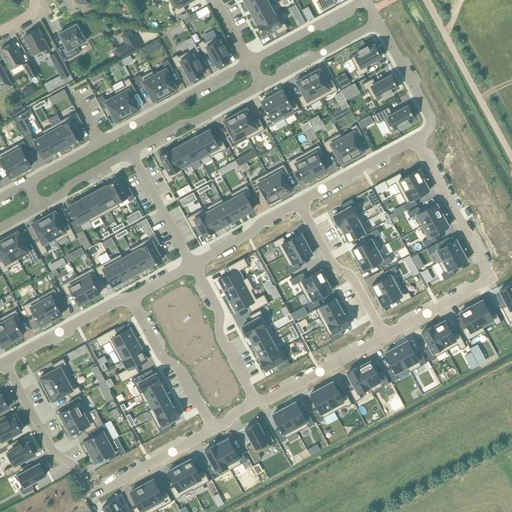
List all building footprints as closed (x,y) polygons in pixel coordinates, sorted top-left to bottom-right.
[(83,12),(91,7),(87,0),(65,0),(72,12),(75,9),(76,10),(78,9),(77,8),(80,7),(83,12)] [(169,0),(174,9),(172,10),(175,16),(186,10),(183,5),(192,0),(169,0)] [(258,0),(247,6),(252,15),(270,6),(270,5),(266,0),(258,0)] [(320,0),(317,2),(321,10),(336,2),(335,0),(320,0)] [(270,6),(252,15),(257,24),(257,25),(279,13),(279,12),(279,13),(274,3),(270,5),(270,6)] [(295,5),(289,8),(292,13),(298,10),(295,5)] [(206,7),(196,13),(198,16),(199,18),(209,12),(206,7)] [(279,13),(257,25),(263,35),(274,29),(277,35),(288,29),(279,13)] [(76,24),(73,26),(72,24),(66,28),(66,29),(59,34),(65,45),(59,49),(65,60),(79,53),(76,46),(86,41),(76,24)] [(47,47),(48,47),(38,29),(24,37),(34,55),(43,50),(45,54),(50,52),(47,47)] [(126,44),(114,51),(119,60),(139,49),(130,31),(122,36),(126,44)] [(197,43),(203,54),(209,51),(217,67),(219,66),(219,67),(228,62),(228,61),(229,60),(226,53),(228,52),(223,44),(221,45),(216,36),(204,42),(203,40),(197,43)] [(157,39),(148,44),(152,51),(161,46),(157,39)] [(24,62),(18,52),(13,43),(0,50),(5,59),(10,69),(24,62)] [(360,52),(350,58),(356,69),(354,71),(358,77),(369,71),(366,65),(381,57),(380,55),(381,54),(377,46),(375,46),(374,45),(368,48),(367,46),(359,51),(360,52)] [(178,56),(177,54),(171,58),(177,69),(183,66),(191,81),(193,80),(193,81),(202,76),(202,75),(203,74),(200,67),(201,66),(197,59),(195,60),(190,50),(178,56)] [(71,74),(66,66),(58,52),(49,57),(63,79),(71,74)] [(121,60),(116,63),(119,68),(124,65),(121,60)] [(153,73),(166,97),(175,92),(174,90),(176,89),(168,73),(174,70),(168,60),(161,63),(164,67),(153,73)] [(23,65),(31,78),(38,74),(31,61),(23,65)] [(0,68),(0,86),(2,86),(4,89),(12,85),(2,67),(0,68)] [(309,74),(307,75),(321,99),(338,90),(332,79),(326,82),(319,69),(317,70),(316,68),(308,73),(309,74)] [(156,102),(166,97),(153,73),(152,71),(141,77),(140,75),(134,78),(140,89),(145,86),(153,101),(155,100),(156,102)] [(95,74),(90,77),(93,83),(98,80),(95,74)] [(298,80),(296,81),(303,94),(298,97),(304,108),(321,99),(307,75),(306,76),(305,74),(297,79),(298,80)] [(373,78),(362,84),(365,90),(367,89),(374,101),(383,96),(384,97),(392,93),(391,91),(398,88),(397,86),(398,85),(393,76),(392,77),(391,75),(376,84),(373,78)] [(115,93),(128,117),(138,112),(137,110),(139,109),(131,94),(136,91),(129,78),(123,81),(125,85),(114,91),(115,94),(115,93)] [(347,78),(338,82),(341,88),(350,83),(347,78)] [(347,87),(340,91),(344,97),(351,94),(347,87)] [(273,95),(272,96),(284,119),(300,110),(294,99),(289,102),(282,90),(281,91),(273,95)] [(102,95),(96,98),(102,109),(108,106),(116,122),(118,120),(119,122),(128,117),(115,93),(115,94),(105,99),(102,95)] [(263,101),(261,101),(268,114),(262,117),(268,128),(284,119),(272,96),(271,96),(270,96),(262,100),(263,101)] [(388,107),(373,115),(377,123),(384,119),(390,131),(400,126),(401,128),(409,123),(408,122),(414,118),(413,116),(415,116),(410,107),(408,107),(408,106),(392,114),(388,107)] [(236,114),(235,115),(248,139),(265,129),(259,118),(253,121),(246,108),(244,109),(244,108),(235,112),(236,114)] [(60,121),(61,121),(72,142),(72,143),(83,137),(77,126),(82,123),(76,112),(60,121)] [(225,120),(224,121),(230,134),(225,137),(231,148),(248,139),(235,115),(233,115),(232,114),(224,118),(225,120)] [(369,116),(365,118),(369,125),(373,123),(369,116)] [(60,121),(51,126),(63,147),(72,142),(61,121),(60,121)] [(316,124),(311,126),(313,130),(314,132),(319,129),(316,124)] [(342,137),(341,138),(352,158),(354,157),(355,158),(363,154),(362,152),(364,151),(357,138),(362,135),(356,124),(350,127),(352,132),(342,137)] [(43,133),(53,153),(63,147),(51,126),(41,131),(42,133),(43,133)] [(209,130),(199,135),(209,155),(210,157),(227,149),(221,138),(215,140),(209,130)] [(463,131),(451,137),(458,153),(471,147),(463,131)] [(43,158),(53,153),(43,133),(42,133),(33,138),(31,134),(25,137),(32,150),(37,147),(43,158)] [(340,133),(322,143),(328,154),(334,151),(341,164),(343,163),(344,164),(352,160),(351,158),(352,158),(341,138),(342,137),(340,133)] [(199,135),(189,141),(200,160),(209,155),(199,135)] [(8,149),(20,172),(21,172),(29,168),(31,167),(24,154),(30,152),(24,141),(8,149)] [(200,160),(189,141),(180,146),(190,165),(200,160)] [(319,144),(303,153),(315,176),(317,176),(325,172),(325,171),(326,171),(319,158),(325,155),(319,144)] [(181,170),(190,165),(180,146),(171,151),(170,151),(181,170)] [(20,173),(20,172),(8,149),(0,153),(0,167),(3,166),(10,178),(12,177),(20,173)] [(160,170),(167,183),(174,180),(172,178),(183,172),(181,170),(170,151),(171,151),(171,150),(160,156),(166,167),(160,170)] [(303,153),(287,162),(293,173),(298,170),(305,182),(307,181),(314,177),(315,176),(303,153)] [(472,153),(462,160),(471,172),(481,166),(472,153)] [(242,156),(236,159),(239,165),(245,162),(242,156)] [(235,160),(218,170),(219,172),(221,176),(239,166),(235,160)] [(284,164),(266,173),(280,197),(281,196),(282,198),(290,193),(289,192),(291,191),(284,178),(290,175),(284,164)] [(401,171),(390,177),(394,183),(399,180),(404,190),(423,179),(417,168),(404,176),(401,171)] [(266,173),(250,182),(256,193),(261,190),(268,203),(270,202),(271,204),(279,199),(278,198),(280,197),(266,173)] [(117,203),(117,202),(127,197),(129,202),(135,198),(129,187),(124,190),(118,179),(107,185),(117,203)] [(423,179),(404,190),(409,200),(404,202),(408,208),(419,202),(416,197),(429,190),(423,179)] [(189,184),(183,187),(186,193),(192,190),(189,184)] [(107,208),(110,212),(120,206),(117,202),(117,203),(107,185),(98,190),(107,208)] [(247,185),(230,194),(233,198),(242,215),(253,210),(247,199),(253,196),(247,185)] [(107,208),(98,190),(88,195),(98,213),(107,208)] [(90,220),(89,220),(90,222),(100,217),(98,213),(88,195),(79,201),(90,220)] [(224,203),(223,203),(233,221),(242,215),(233,198),(224,203)] [(222,199),(212,204),(223,226),(233,221),(223,203),(224,203),(222,199)] [(343,210),(333,216),(338,225),(340,225),(360,214),(351,199),(340,205),(343,210)] [(80,225),(89,220),(90,220),(79,201),(68,206),(76,220),(70,223),(76,234),(82,230),(80,225)] [(203,209),(202,209),(214,231),(215,231),(223,226),(212,204),(203,209)] [(420,206),(409,212),(412,218),(417,215),(422,225),(441,215),(435,204),(422,211),(420,206)] [(140,209),(126,217),(130,224),(144,216),(140,209)] [(202,209),(186,218),(192,229),(198,226),(204,237),(214,231),(202,209)] [(55,240),(56,242),(67,236),(71,242),(77,239),(69,224),(63,227),(55,211),(53,213),(52,211),(42,216),(55,240)] [(360,214),(340,225),(344,233),(364,222),(360,214)] [(441,215),(422,225),(428,235),(423,238),(426,244),(437,238),(434,233),(447,226),(441,215)] [(44,246),(55,240),(42,216),(33,221),(34,223),(32,224),(40,239),(35,242),(42,255),(48,252),(44,246)] [(364,222),(344,233),(349,241),(369,231),(364,222)] [(367,241),(352,249),(358,260),(376,249),(381,247),(375,237),(380,234),(377,228),(364,236),(367,241)] [(37,255),(31,244),(26,247),(17,232),(15,233),(14,231),(5,236),(17,258),(28,252),(31,258),(37,255)] [(284,235),(273,241),(276,247),(281,245),(287,254),(306,244),(300,233),(287,240),(284,235)] [(155,235),(139,243),(151,265),(162,260),(156,249),(161,246),(155,235)] [(17,258),(5,236),(0,238),(0,254),(3,260),(0,261),(0,267),(3,273),(9,270),(8,268),(19,262),(17,258)] [(111,237),(106,240),(103,242),(106,248),(114,243),(111,237)] [(87,238),(81,242),(85,250),(91,246),(87,238)] [(439,241),(428,247),(431,253),(436,250),(442,260),(461,249),(455,238),(442,246),(439,241)] [(139,244),(129,249),(132,253),(141,270),(151,265),(151,266),(151,265),(139,243),(139,244)] [(306,244),(287,254),(292,264),(287,267),(290,273),(301,267),(299,262),(312,255),(306,244)] [(81,248),(73,253),(76,258),(84,253),(81,248)] [(376,249),(358,260),(363,270),(378,262),(381,268),(392,261),(389,256),(382,259),(376,249)] [(461,249),(442,260),(447,270),(442,272),(445,278),(456,272),(454,267),(467,260),(461,249)] [(123,258),(132,275),(141,270),(132,253),(124,258),(123,258)] [(411,257),(418,269),(424,266),(417,253),(411,257)] [(121,254),(111,259),(122,281),(132,275),(123,258),(121,254)] [(418,273),(418,272),(409,255),(404,258),(413,276),(418,273)] [(230,274),(218,280),(224,290),(243,279),(239,271),(248,266),(244,257),(226,267),(230,274)] [(111,259),(95,268),(101,279),(106,276),(112,286),(122,281),(111,259)] [(386,277),(372,285),(377,296),(400,283),(395,273),(397,271),(394,266),(383,272),(386,277)] [(93,268),(77,276),(89,299),(90,299),(91,299),(99,295),(98,294),(100,294),(93,281),(99,279),(93,268)] [(52,271),(49,272),(53,278),(58,275),(55,269),(52,270),(52,271)] [(304,272),(293,278),(296,284),(301,281),(306,291),(326,280),(320,269),(306,277),(304,272)] [(77,276),(61,285),(67,296),(72,293),(79,305),(80,304),(80,305),(88,300),(89,299),(77,276)] [(243,279),(224,290),(230,301),(251,290),(254,288),(247,277),(243,279)] [(326,280),(306,291),(312,301),(307,303),(310,309),(321,303),(318,298),(331,291),(326,280)] [(400,283),(377,296),(383,306),(398,298),(401,303),(412,298),(408,291),(406,292),(400,283)] [(511,284),(501,290),(508,304),(503,306),(509,317),(511,315),(511,284)] [(54,288),(38,297),(51,320),(52,320),(60,316),(60,315),(61,315),(55,302),(60,299),(54,288)] [(251,290),(230,301),(236,312),(247,305),(251,312),(268,302),(264,294),(256,298),(251,290)] [(38,297),(22,306),(28,317),(34,314),(40,326),(42,325),(50,321),(51,320),(38,297)] [(334,299),(319,307),(323,316),(339,307),(334,299)] [(485,300),(474,306),(484,326),(495,319),(498,324),(504,321),(498,310),(492,313),(485,300)] [(474,306),(462,313),(469,325),(464,328),(470,339),(475,336),(473,332),(484,326),(474,306)] [(339,307),(323,316),(327,323),(343,314),(339,307)] [(16,309),(0,317),(0,319),(2,322),(12,341),(14,340),(14,341),(22,336),(21,336),(23,335),(16,323),(22,320),(16,309)] [(252,321),(242,327),(247,336),(249,336),(268,325),(260,309),(249,315),(252,321)] [(330,334),(325,336),(328,342),(339,336),(337,331),(350,324),(344,313),(343,314),(327,323),(332,333),(330,334)] [(447,321),(436,327),(446,346),(457,340),(460,345),(466,341),(460,330),(454,333),(447,321)] [(0,343),(2,347),(3,346),(11,342),(12,341),(2,322),(0,323),(0,343)] [(268,325),(249,336),(253,343),(273,332),(268,325)] [(436,327),(424,333),(431,346),(426,349),(432,360),(437,357),(435,352),(446,346),(436,327)] [(115,328),(97,338),(101,346),(111,340),(116,349),(136,339),(130,328),(118,334),(115,328)] [(273,332),(253,343),(257,351),(277,341),(273,332)] [(136,339),(116,349),(121,360),(141,349),(136,339)] [(277,341),(257,351),(261,359),(281,348),(277,341)] [(410,341),(399,348),(409,367),(420,361),(422,365),(428,362),(422,351),(417,354),(410,341)] [(83,354),(89,351),(85,344),(79,347),(83,354)] [(261,359),(260,360),(266,370),(276,364),(278,369),(290,363),(281,348),(261,359)] [(399,348),(387,354),(394,366),(388,369),(394,380),(400,377),(398,373),(409,367),(399,348)] [(126,369),(116,374),(121,382),(139,373),(135,366),(147,360),(141,349),(121,360),(126,369)] [(44,390),(70,376),(64,365),(66,364),(63,358),(52,364),(55,370),(40,378),(41,380),(39,381),(44,390)] [(372,362),(361,368),(371,388),(382,381),(385,386),(390,383),(384,372),(379,375),(372,362)] [(361,368),(349,375),(356,387),(351,390),(357,401),(362,398),(360,394),(371,388),(361,368)] [(138,375),(127,382),(130,388),(138,384),(143,393),(159,385),(160,384),(154,374),(141,381),(138,375)] [(76,387),(70,376),(44,390),(50,400),(51,399),(52,401),(68,393),(71,398),(82,392),(78,386),(76,387)] [(103,376),(97,379),(100,384),(106,382),(103,376)] [(114,384),(111,377),(106,380),(110,387),(114,384)] [(335,383),(324,389),(334,408),(345,402),(348,406),(353,403),(347,392),(342,395),(335,383)] [(159,385),(143,393),(147,401),(163,392),(159,385)] [(324,389),(312,395),(319,407),(313,410),(319,421),(325,418),(323,414),(334,408),(324,389)] [(163,392),(147,401),(152,409),(167,401),(163,392)] [(109,393),(104,396),(107,401),(113,398),(109,393)] [(0,411),(9,407),(8,405),(9,405),(4,396),(3,396),(2,395),(0,395),(0,411)] [(397,395),(392,397),(394,400),(390,403),(394,411),(403,406),(397,395)] [(64,423),(65,424),(88,412),(80,396),(69,402),(71,407),(59,414),(60,415),(64,423)] [(167,401),(152,409),(156,417),(171,408),(167,401)] [(297,403),(286,409),(296,428),(307,422),(310,426),(316,423),(310,412),(304,415),(297,403)] [(161,426),(154,430),(157,436),(168,430),(165,425),(178,417),(173,407),(171,408),(156,417),(161,426)] [(116,408),(110,412),(113,418),(119,414),(116,408)] [(286,409),(274,415),(281,428),(276,431),(282,442),(287,438),(285,434),(296,428),(286,409)] [(93,430),(97,428),(88,412),(65,424),(65,425),(70,433),(71,435),(83,428),(86,433),(93,430)] [(0,449),(9,444),(6,439),(22,431),(21,429),(22,428),(17,419),(16,420),(15,418),(8,422),(7,420),(0,424),(0,425),(0,426),(0,449)] [(259,423),(246,430),(253,443),(248,446),(254,457),(260,454),(258,450),(274,441),(269,433),(265,435),(259,423)] [(97,428),(93,430),(96,435),(84,442),(85,443),(89,451),(90,452),(111,441),(113,440),(104,424),(97,428)] [(230,439),(218,446),(229,465),(240,459),(242,463),(248,460),(242,449),(237,452),(230,439)] [(116,450),(111,441),(90,452),(90,453),(94,461),(95,463),(107,456),(110,461),(121,455),(118,449),(116,450)] [(19,463),(35,454),(34,453),(35,452),(30,443),(29,444),(28,442),(21,446),(20,444),(12,448),(13,450),(6,454),(12,466),(4,470),(7,476),(22,468),(19,463)] [(218,446),(207,452),(214,464),(208,467),(214,478),(220,475),(218,471),(229,465),(218,446)] [(192,460),(180,466),(191,485),(202,479),(204,483),(210,480),(204,469),(198,472),(192,460)] [(40,463),(18,475),(24,486),(20,488),(23,494),(34,488),(32,482),(46,475),(46,474),(48,473),(43,464),(41,465),(40,463)] [(262,471),(258,464),(253,467),(257,474),(262,471)] [(180,466),(169,472),(176,485),(170,488),(176,499),(182,495),(179,491),(191,485),(180,466)] [(154,480),(143,487),(153,506),(164,500),(167,504),(172,501),(166,490),(161,493),(154,480)] [(143,487),(131,493),(138,505),(132,508),(134,511),(141,511),(142,511),(153,506),(143,487)] [(121,511),(116,501),(103,508),(105,511),(126,511),(126,510),(123,511),(121,511)]
